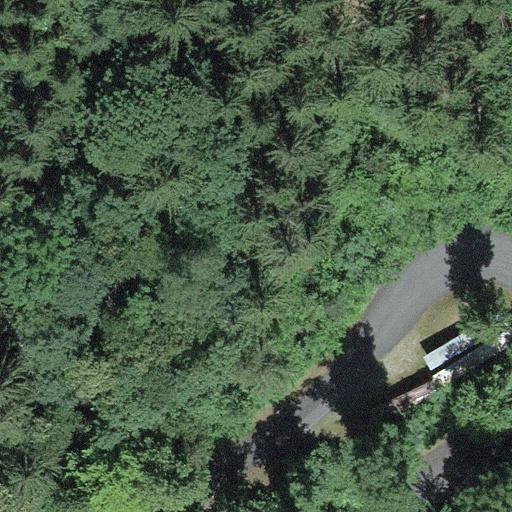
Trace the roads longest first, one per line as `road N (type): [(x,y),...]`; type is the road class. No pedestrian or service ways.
road 1 (unclassified): [(137,511),(315,405),(434,264),(488,251),(511,258)]
road 2 (unclassified): [(511,414),(403,511)]
